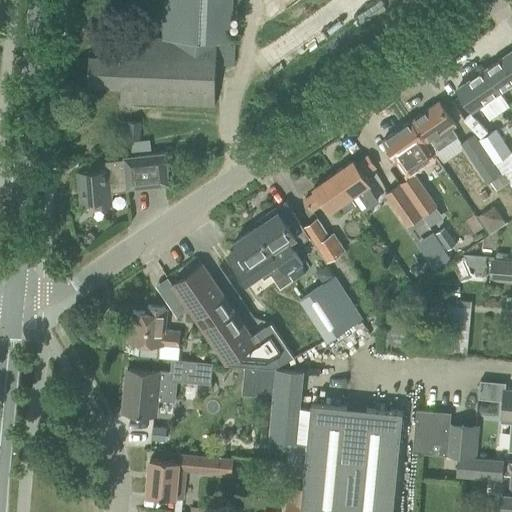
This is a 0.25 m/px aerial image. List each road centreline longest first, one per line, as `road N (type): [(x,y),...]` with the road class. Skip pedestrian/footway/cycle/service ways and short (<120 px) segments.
road 1 (residential): [(13,295),(62,294),(504,0)]
road 2 (tertiary): [(13,295),(41,0)]
road 3 (unknown): [(511,377),(342,364)]
road 4 (tertiary): [(0,435),(13,295)]
